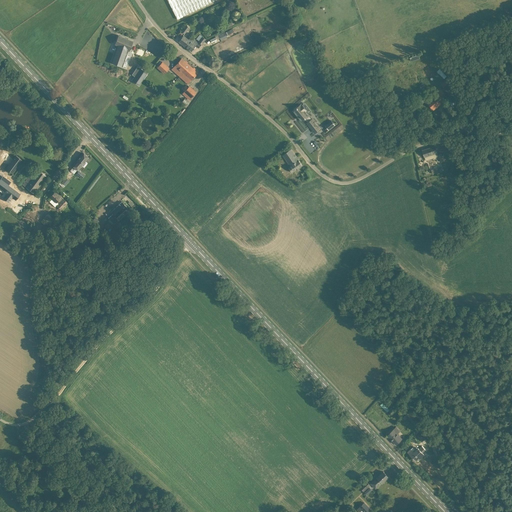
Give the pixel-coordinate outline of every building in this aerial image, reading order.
[(167,0),(177,19),(182,17),(215,0),(167,0)] [(186,25),(181,31),(184,34),(189,27),(186,25)] [(218,34),(218,35),(219,38),(221,40),(227,37),(224,31),(218,34)] [(197,38),(199,41),(198,42),(201,45),(205,39),(200,34),(197,38)] [(133,41),(131,40),(118,35),(115,44),(117,45),(111,62),(122,66),(128,51),(129,51),(133,41)] [(178,41),(185,47),(192,38),(190,37),(188,39),(183,35),(178,41)] [(192,38),(185,47),(191,51),(198,43),(192,38)] [(175,66),(182,73),(185,70),(186,70),(190,66),(182,58),(175,66)] [(163,62),(158,67),(164,73),(169,68),(163,62)] [(185,70),(182,73),(190,80),(197,72),(190,66),(186,70),(185,70)] [(140,68),(132,80),(139,85),(147,73),(140,68)] [(441,84),(445,89),(454,81),(450,77),(441,84)] [(184,92),(191,98),(196,93),(189,86),(184,92)] [(434,98),(428,103),(433,109),(444,100),(441,96),(444,94),(440,89),(437,92),(432,95),(434,98)] [(300,104),(297,106),(296,105),(293,108),(294,109),(293,109),(301,120),(304,118),(307,121),(306,122),(314,132),(319,127),(312,118),(311,118),(308,114),(300,104)] [(335,129),(341,125),(334,113),(331,114),(334,117),(332,119),(335,125),(329,129),(331,131),(335,129)] [(331,119),(325,124),(328,128),(334,124),(331,119)] [(422,150),(425,157),(437,153),(435,146),(422,150)] [(289,166),(293,172),(303,165),(299,159),(298,160),(291,149),(283,154),(290,165),(289,166)] [(83,153),(73,166),(78,170),(88,157),(83,153)] [(13,173),(22,160),(16,155),(7,168),(13,173)] [(46,175),(39,170),(33,177),(30,175),(23,185),(33,193),(46,175)] [(16,202),(20,196),(9,187),(11,184),(6,180),(0,187),(0,189),(7,195),(3,200),(8,204),(12,199),(16,202)] [(60,209),(67,202),(58,193),(58,194),(55,191),(53,193),(52,193),(50,195),(50,196),(52,198),(49,201),(55,207),(57,205),(60,209)] [(108,222),(111,225),(112,226),(119,220),(116,217),(127,208),(122,202),(111,212),(113,214),(111,216),(112,217),(108,222)] [(54,219),(48,213),(45,217),(50,222),(54,219)] [(92,219),(101,229),(104,226),(95,216),(92,219)] [(386,412),(390,409),(383,400),(379,403),(386,412)] [(406,416),(416,426),(420,423),(409,412),(406,416)] [(393,430),(388,435),(396,444),(402,439),(396,433),(399,430),(396,427),(393,430)] [(416,460),(418,457),(419,458),(424,454),(424,453),(426,450),(422,446),(419,449),(418,447),(414,452),(411,449),(408,452),(416,460)] [(376,488),(388,476),(384,471),(372,483),(376,488)] [(360,488),(364,491),(370,485),(367,482),(360,488)] [(362,509),(364,511),(370,511),(372,510),(364,502),(357,509),(360,511),(362,509)]
